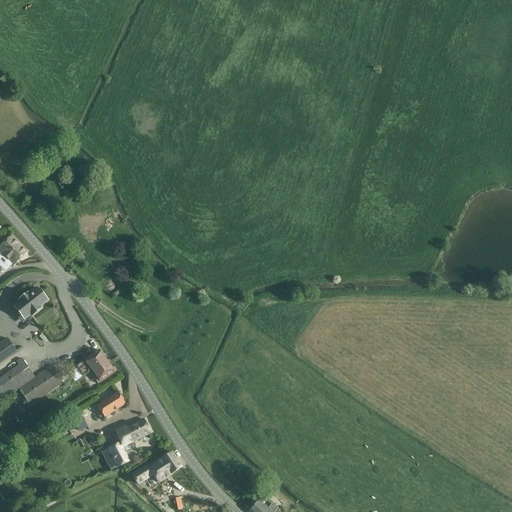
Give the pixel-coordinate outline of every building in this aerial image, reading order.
[(0,254),(0,255),(0,254),(0,266),(5,272),(11,266),(13,267),(21,259),(23,257),(27,253),(28,252),(12,235),(11,236),(8,240),(5,242),(0,247),(0,254)] [(20,303),(15,307),(24,319),(30,314),(31,316),(41,308),(39,306),(46,300),(37,288),(29,294),(29,293),(19,301),(20,303)] [(7,338),(0,343),(0,362),(16,351),(7,338)] [(0,402),(20,389),(30,405),(64,383),(64,382),(70,378),(73,383),(92,370),(93,371),(107,361),(99,351),(98,352),(91,356),(85,361),(61,378),(52,365),(36,376),(22,357),(0,372),(0,402)] [(93,371),(95,375),(93,377),(98,384),(114,372),(107,361),(93,371)] [(98,406),(105,417),(125,404),(118,393),(98,406)] [(79,430),(88,426),(80,412),(72,416),(79,430)] [(123,447),(133,442),(151,433),(144,420),(126,429),(125,427),(115,432),(123,447)] [(63,422),(56,426),(59,430),(66,426),(63,422)] [(110,449),(101,453),(106,462),(111,471),(120,466),(119,465),(127,461),(118,444),(110,448),(110,449)] [(148,465),(132,476),(139,485),(153,476),(158,483),(182,468),(172,452),(149,467),(148,465)] [(271,511),(258,502),(249,511),(271,511)]
